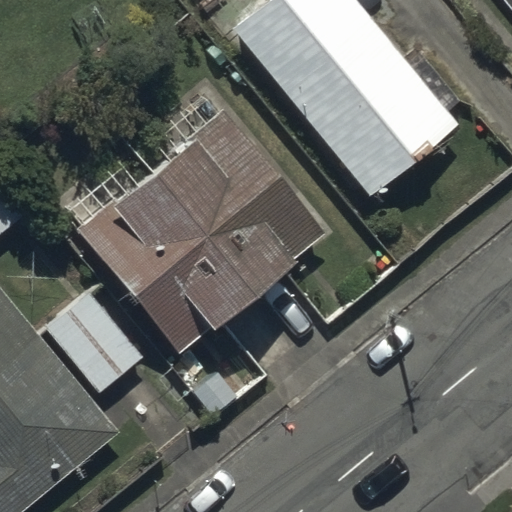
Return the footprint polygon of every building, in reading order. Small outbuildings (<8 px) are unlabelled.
[(454,130),(347,0),(273,0),(233,34),(369,199),(454,130)] [(324,238),(226,114),(193,140),(187,132),(102,198),(112,210),(80,235),(178,360),(217,329),(207,317),(273,265),(279,273),(324,238)] [(0,241),(38,210),(0,165),(0,164),(0,241)] [(145,360),(89,292),(42,330),(98,398),(145,360)] [(0,511),(30,511),(115,443),(0,301),(0,511)]
